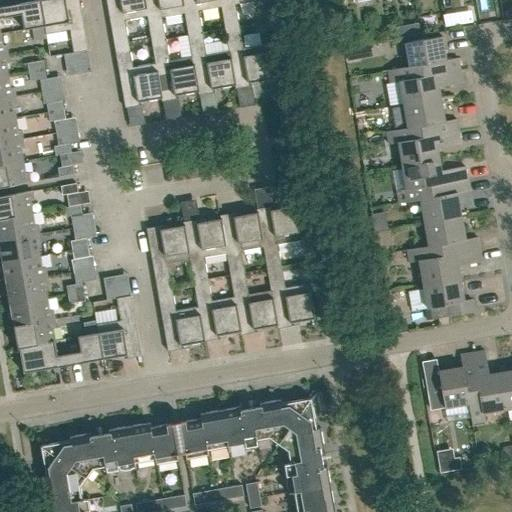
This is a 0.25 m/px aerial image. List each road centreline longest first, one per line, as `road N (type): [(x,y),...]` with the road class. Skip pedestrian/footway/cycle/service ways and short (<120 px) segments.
road 1 (residential): [(160,385),(511,323)]
road 2 (residential): [(118,203),(251,179),(261,168),(253,130),(232,120),(107,141)]
road 3 (residential): [(160,385),(136,250),(118,203)]
road 4 (residential): [(500,183),(479,54),(489,39),(511,33)]
road 5 (residential): [(0,413),(160,385)]
road 6 (residential): [(107,141),(107,79),(92,0)]
